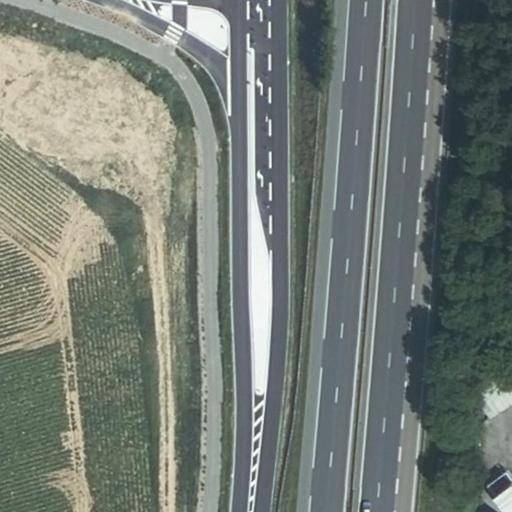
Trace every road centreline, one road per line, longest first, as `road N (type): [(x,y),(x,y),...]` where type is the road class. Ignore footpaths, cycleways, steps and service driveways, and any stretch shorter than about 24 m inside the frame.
road 1 (trunk): [(374,511),(421,0)]
road 2 (trunk): [(366,0),(325,511)]
road 3 (tertiary): [(254,462),(275,368),(279,303),(279,51)]
road 4 (tertiary): [(240,77),(241,353),(254,462)]
road 5 (unclassified): [(115,0),(240,77)]
